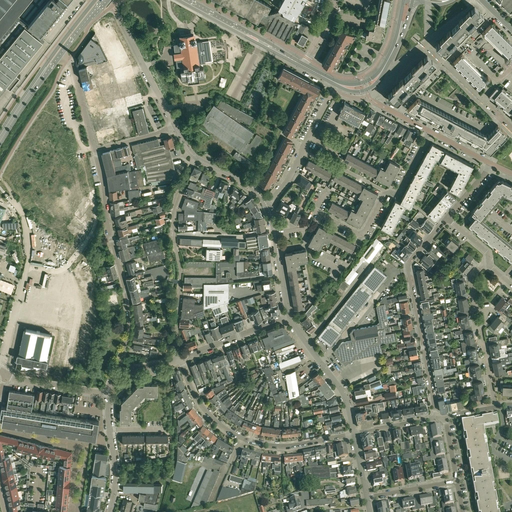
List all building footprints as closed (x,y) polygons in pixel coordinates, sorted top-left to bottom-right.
[(0,0),(0,91),(5,86),(9,89),(20,75),(16,72),(19,68),(27,59),(43,39),(25,25),(45,0),(47,0),(28,23),(41,34),(68,0),(0,0)] [(297,17),(295,16),(298,10),(300,11),(305,1),(304,1),(304,0),(281,0),(278,7),(280,9),(281,9),(280,10),(279,9),(278,10),(277,10),(277,11),(276,11),(276,10),(275,11),(274,11),(273,12),(272,11),(272,12),(271,12),(270,12),(270,13),(269,13),(268,12),(271,6),(260,0),(216,0),(258,22),(259,21),(267,25),(265,28),(287,40),(293,29),(294,30),(295,30),(296,30),(296,29),(297,29),(297,28),(297,27),(296,27),(296,26),(298,22),(297,17)] [(361,31),(361,36),(380,40),(383,23),(385,24),(389,0),(380,0),(376,21),(375,21),(373,34),(371,33),(372,29),(369,28),(368,33),(361,31)] [(511,0),(499,0),(511,12),(511,0)] [(440,42),(436,47),(445,56),(484,16),(475,7),(470,12),(469,11),(459,22),(460,22),(450,32),(450,31),(440,41),(440,42)] [(511,43),(491,24),(482,33),(484,36),(484,35),(506,57),(504,59),(506,61),(511,54),(511,43)] [(333,70),(349,40),(352,42),(354,38),(355,36),(341,28),(339,31),(336,36),(338,37),(323,64),(333,70)] [(308,37),(302,34),(297,42),(303,45),(306,40),(308,37)] [(175,45),(174,45),(175,53),(175,58),(176,58),(177,67),(178,67),(184,66),(184,67),(184,70),(180,71),(181,77),(183,77),(183,80),(182,80),(188,79),(188,82),(188,79),(190,79),(191,82),(191,81),(193,81),(194,81),(196,80),(196,81),(197,81),(196,78),(198,78),(199,80),(199,78),(205,77),(205,76),(203,77),(203,74),(204,74),(203,67),(200,68),(200,67),(199,68),(199,66),(199,64),(205,63),(205,62),(205,61),(212,60),(209,42),(202,43),(202,41),(196,42),(195,39),(195,38),(192,39),(191,35),(183,36),(183,37),(184,40),(183,40),(181,40),(180,40),(180,41),(181,44),(179,44),(175,45)] [(76,58),(78,63),(78,64),(96,59),(97,62),(107,59),(100,45),(91,38),(77,57),(76,58)] [(462,54),(452,63),(478,89),(484,84),(490,78),(488,75),(486,77),(464,56),(462,54)] [(393,90),(385,98),(397,104),(436,64),(427,55),(422,60),(412,70),(412,71),(403,80),(402,79),(392,90),(393,90)] [(293,137),(304,116),(320,87),(283,67),(277,77),(304,92),(283,132),(293,137)] [(511,101),(510,100),(511,97),(509,95),(511,92),(509,91),(507,89),(505,92),(501,89),(500,90),(496,88),(489,97),(494,101),(495,99),(502,106),(501,107),(511,116),(511,114),(511,101)] [(249,144),(249,143),(251,139),(249,137),(253,131),(239,121),(241,118),(250,123),(254,117),(254,116),(239,108),(220,98),(217,104),(218,105),(217,106),(213,103),(201,122),(243,151),(245,153),(246,151),(251,155),(263,138),(256,134),(249,144)] [(418,99),(407,109),(490,153),(508,135),(498,125),(496,127),(487,136),(420,100),(418,99)] [(358,125),(363,116),(365,113),(344,102),(342,106),(338,115),(358,125)] [(149,132),(145,116),(142,108),(132,110),(139,135),(149,132)] [(372,116),(375,112),(370,109),(368,113),(367,116),(371,119),(372,116)] [(380,125),(385,117),(380,114),(379,117),(376,122),(375,126),(377,127),(379,124),(380,125)] [(388,129),(392,121),(385,117),(380,125),(388,129)] [(393,131),(395,127),(397,123),(392,121),(388,129),(389,129),(386,134),(389,135),(392,131),(393,131)] [(372,127),(373,128),(374,125),(368,122),(365,130),(370,132),(372,127)] [(403,134),(405,131),(406,128),(399,124),(398,127),(394,134),(397,136),(399,132),(403,134)] [(413,140),(410,138),(413,132),(407,129),(406,131),(403,136),(406,137),(403,142),(406,144),(406,145),(409,147),(413,140)] [(390,133),(385,142),(388,144),(393,135),(390,133)] [(166,148),(169,147),(174,146),(172,137),(169,138),(169,136),(164,137),(166,144),(166,148)] [(261,178),(258,184),(268,189),(269,186),(272,188),(294,144),(292,143),(292,142),(285,138),(263,180),(261,178)] [(166,148),(166,144),(159,146),(157,139),(138,143),(144,164),(147,175),(148,182),(172,178),(175,172),(175,171),(169,147),(166,148)] [(140,165),(144,164),(138,143),(132,145),(134,153),(137,152),(137,155),(134,155),(137,168),(141,168),(140,165)] [(439,160),(445,150),(432,143),(428,152),(427,151),(424,157),(434,162),(436,158),(439,160)] [(117,159),(120,158),(120,156),(125,155),(123,147),(111,150),(113,160),(117,159)] [(392,158),(399,148),(397,147),(390,157),(392,158)] [(453,168),(459,158),(445,150),(439,160),(453,168)] [(114,167),(111,155),(110,151),(102,152),(101,154),(107,175),(116,173),(114,167)] [(237,151),(234,155),(244,163),(248,158),(237,151)] [(348,163),(352,155),(347,153),(343,160),(348,163)] [(352,165),(356,158),(352,155),(348,163),(352,165)] [(427,175),(434,162),(424,157),(417,170),(427,175)] [(357,167),(361,160),(356,158),(352,165),(357,167)] [(456,174),(466,179),(469,174),(469,173),(473,165),(459,158),(453,168),(458,170),(456,174)] [(309,160),(305,167),(309,170),(313,162),(309,160)] [(361,170),(365,162),(361,160),(357,167),(361,170)] [(387,166),(397,171),(400,166),(390,160),(387,166)] [(313,162),(309,170),(314,172),(318,165),(313,162)] [(366,172),(370,165),(365,162),(361,170),(366,172)] [(116,173),(128,170),(126,164),(114,167),(116,173)] [(318,165),(314,172),(318,175),(322,167),(318,165)] [(370,175),(374,167),(370,165),(366,172),(370,175)] [(394,177),(397,171),(387,166),(385,169),(380,167),(379,170),(375,177),(389,184),(393,176),(394,177)] [(322,167),(318,175),(323,177),(327,170),(322,167)] [(375,177),(379,170),(374,167),(370,175),(375,177)] [(194,168),(190,177),(196,180),(201,170),(194,168)] [(114,189),(120,189),(144,186),(141,169),(137,170),(136,171),(129,171),(129,170),(128,170),(116,173),(107,175),(109,190),(114,189)] [(327,170),(323,177),(328,179),(331,172),(327,170)] [(424,180),(427,175),(417,170),(410,183),(420,189),(423,182),(432,187),(433,184),(424,180)] [(337,181),(341,174),(336,171),(332,179),(337,181)] [(208,179),(209,178),(208,178),(209,176),(203,173),(199,181),(206,183),(208,179)] [(342,183),(345,176),(341,174),(337,181),(342,183)] [(459,193),(466,179),(456,174),(449,188),(459,193)] [(299,179),(307,185),(309,181),(301,176),(299,179)] [(346,186),(350,178),(345,176),(342,183),(346,186)] [(351,188),(355,181),(350,178),(346,186),(351,188)] [(306,185),(307,185),(299,179),(296,183),(303,187),(305,184),(306,185)] [(511,184),(501,180),(501,181),(498,182),(497,181),(471,212),(473,214),(470,218),(473,220),(468,226),(511,261),(511,259),(511,247),(479,220),(502,193),(511,197),(511,184)] [(217,198),(220,190),(224,192),(227,184),(221,181),(218,188),(217,188),(215,192),(214,194),(214,195),(213,197),(217,198)] [(355,191),(359,183),(355,181),(351,188),(355,191)] [(190,182),(188,187),(194,189),(194,190),(196,191),(196,190),(197,190),(199,187),(196,186),(196,184),(190,182)] [(360,193),(364,186),(359,183),(355,191),(360,193)] [(409,208),(420,189),(410,183),(400,202),(405,205),(405,206),(409,208)] [(358,196),(363,198),(373,204),(374,202),(373,201),(377,193),(364,186),(360,193),(358,196)] [(232,202),(240,192),(235,187),(233,187),(232,188),(232,189),(232,190),(233,191),(230,194),(233,196),(232,198),(233,198),(231,201),(232,202)] [(185,192),(185,193),(192,196),(195,197),(196,195),(200,196),(201,198),(206,200),(203,206),(209,208),(213,198),(204,194),(187,188),(186,190),(185,189),(184,192),(185,192)] [(139,189),(128,190),(129,200),(140,198),(139,189)] [(206,189),(204,194),(213,198),(213,197),(214,195),(214,194),(215,192),(206,189)] [(110,199),(115,198),(121,198),(121,195),(117,195),(117,190),(109,191),(110,199)] [(437,201),(446,209),(456,197),(447,190),(441,196),(434,190),(432,192),(440,198),(437,201)] [(240,192),(232,202),(234,204),(238,200),(240,201),(246,195),(241,191),(240,192)] [(185,197),(181,209),(200,211),(201,209),(197,208),(199,202),(185,197)] [(248,208),(255,203),(251,198),(245,203),(244,202),(239,206),(241,210),(247,206),(248,208)] [(366,217),(373,204),(363,198),(356,211),(366,217)] [(281,212),(286,204),(284,203),(284,201),(282,200),(277,209),(278,210),(281,212)] [(405,205),(400,202),(395,200),(388,214),(398,219),(400,216),(408,220),(410,218),(401,213),(405,206),(405,205)] [(436,221),(446,209),(437,201),(427,213),(436,221)] [(332,212),(336,204),(332,202),(328,209),(332,212)] [(247,217),(259,209),(255,203),(248,208),(250,212),(245,215),(247,217)] [(286,204),(281,212),(284,214),(284,213),(286,214),(289,209),(292,210),(295,205),(292,203),(288,205),(286,204)] [(159,204),(158,204),(152,206),(154,212),(161,210),(160,204),(159,204)] [(337,214),(341,207),(336,204),(332,212),(337,214)] [(128,206),(124,207),(124,208),(120,208),(111,209),(111,215),(120,214),(119,210),(124,210),(129,209),(128,206)] [(294,212),(290,220),(295,224),(300,215),(298,214),(300,209),(297,207),(295,212),(294,212)] [(341,217),(345,209),(341,207),(337,214),(341,217)] [(200,220),(200,211),(184,209),(185,213),(179,213),(178,219),(198,220),(200,220)] [(259,209),(247,217),(248,219),(253,216),(255,217),(263,215),(259,209)] [(346,219),(350,212),(345,209),(341,217),(346,219)] [(366,217),(356,211),(351,209),(350,212),(346,219),(360,226),(364,218),(365,219),(366,217)] [(200,220),(198,220),(198,230),(203,230),(203,222),(215,223),(215,212),(200,211),(200,220)] [(126,217),(129,216),(128,213),(125,214),(125,215),(115,218),(116,224),(120,223),(125,221),(127,221),(126,217)] [(391,233),(398,219),(388,214),(381,227),(391,233)] [(253,225),(263,223),(265,223),(264,217),(254,219),(255,224),(253,224),(253,225)] [(427,218),(421,225),(420,224),(413,218),(410,222),(416,227),(421,231),(422,229),(427,233),(435,224),(427,218)] [(131,222),(130,220),(127,221),(125,221),(120,223),(116,224),(118,229),(129,226),(128,223),(131,222)] [(249,227),(253,226),(254,232),(265,230),(263,223),(253,225),(253,224),(252,225),(246,226),(246,227),(249,227)] [(137,230),(137,227),(136,224),(129,226),(118,229),(119,235),(137,230)] [(328,243),(329,240),(333,233),(319,225),(315,233),(314,233),(313,235),(323,240),(328,243)] [(416,234),(417,232),(415,230),(413,230),(410,234),(409,234),(407,236),(417,244),(422,239),(416,234)] [(333,242),(337,235),(333,233),(329,240),(333,242)] [(116,240),(117,244),(130,241),(132,240),(133,240),(139,238),(138,235),(128,238),(127,234),(120,236),(121,239),(116,240)] [(268,247),(266,234),(258,235),(246,237),(247,248),(256,248),(268,247)] [(320,246),(323,240),(313,235),(308,244),(320,250),(321,247),(320,246)] [(338,245),(342,237),(337,235),(333,242),(338,245)] [(342,247),(346,240),(342,237),(338,245),(342,247)] [(407,243),(405,245),(412,251),(416,246),(406,237),(404,240),(407,243)] [(361,256),(364,258),(369,262),(383,244),(376,238),(361,256)] [(447,238),(443,243),(454,252),(458,248),(456,246),(459,243),(451,238),(449,240),(447,238)] [(161,251),(158,239),(154,240),(141,244),(144,255),(147,255),(161,251)] [(134,243),(133,242),(133,240),(132,240),(130,241),(117,244),(118,249),(127,247),(126,245),(134,243)] [(347,250),(351,242),(346,240),(342,247),(347,250)] [(405,246),(403,247),(397,242),(397,243),(393,240),(392,242),(399,248),(401,250),(402,249),(408,255),(411,251),(405,246)] [(351,252),(352,250),(355,245),(351,242),(347,250),(351,252)] [(121,260),(126,259),(135,256),(134,250),(135,249),(134,245),(119,250),(121,260)] [(437,246),(435,248),(432,245),(431,246),(430,246),(429,247),(429,248),(427,250),(436,258),(438,256),(435,253),(437,250),(446,257),(448,255),(437,246)] [(220,249),(220,247),(207,246),(206,258),(222,259),(222,249),(220,249)] [(402,249),(401,250),(399,248),(397,251),(395,249),(391,254),(397,260),(400,257),(404,260),(408,255),(402,249)] [(288,269),(296,268),(299,267),(298,262),(305,261),(305,263),(308,262),(306,249),(294,251),(294,252),(285,254),(288,269)] [(163,250),(161,251),(147,255),(149,262),(165,257),(163,250)] [(470,262),(472,260),(474,257),(469,253),(465,258),(464,257),(460,261),(462,263),(469,269),(473,264),(470,262)] [(421,259),(423,261),(420,264),(425,268),(426,268),(428,265),(430,263),(433,265),(436,261),(432,257),(430,259),(425,255),(421,259)] [(129,273),(134,272),(133,269),(137,268),(135,261),(126,263),(129,273)] [(229,272),(226,272),(226,277),(222,277),(221,272),(221,267),(237,266),(237,261),(233,261),(216,262),(216,277),(216,283),(229,283),(233,282),(233,280),(232,279),(229,279),(228,279),(228,278),(230,278),(230,273),(229,272)] [(259,269),(272,267),(271,261),(263,262),(263,266),(258,266),(259,269)] [(466,273),(469,269),(462,263),(459,267),(458,266),(456,269),(461,273),(463,270),(466,273)] [(103,274),(116,271),(114,264),(106,267),(107,271),(103,272),(103,274)] [(331,346),(334,342),(387,276),(374,266),(318,336),(331,346)] [(337,290),(341,293),(358,273),(353,268),(338,286),(339,287),(337,290)] [(114,279),(114,278),(118,277),(116,271),(103,274),(99,276),(99,278),(105,277),(106,280),(107,281),(114,279)] [(126,275),(130,289),(137,287),(154,284),(153,280),(148,281),(147,276),(144,277),(142,271),(126,275)] [(424,276),(418,277),(419,284),(426,283),(425,279),(428,279),(428,278),(432,277),(431,274),(427,275),(424,276)] [(459,278),(456,279),(456,278),(451,279),(452,283),(455,282),(456,288),(464,286),(463,281),(460,281),(459,278)] [(254,284),(255,290),(271,288),(271,283),(271,282),(271,281),(270,280),(263,280),(263,279),(253,280),(253,284),(254,284)] [(225,302),(228,302),(229,283),(216,283),(213,283),(210,283),(207,283),(205,283),(204,283),(203,283),(203,302),(203,308),(211,306),(211,308),(212,308),(226,304),(225,302)] [(456,296),(462,295),(462,292),(465,292),(464,286),(456,288),(457,293),(455,293),(456,296)] [(144,290),(139,292),(138,288),(130,290),(131,296),(145,293),(144,290)] [(427,292),(427,289),(420,291),(422,297),(429,296),(430,295),(429,292),(428,292),(427,292)] [(148,295),(148,292),(145,293),(131,296),(133,303),(141,300),(140,297),(148,295)] [(391,303),(394,302),(394,301),(399,300),(407,299),(407,297),(407,296),(407,294),(406,294),(406,293),(398,295),(398,297),(390,299),(391,303)] [(459,304),(467,303),(466,297),(463,298),(462,295),(456,296),(456,297),(454,298),(455,302),(457,303),(458,303),(459,304)] [(193,313),(194,304),(195,298),(183,297),(181,317),(193,318),(193,313)] [(501,297),(498,301),(505,307),(509,302),(511,304),(511,300),(509,298),(507,300),(506,301),(501,297)] [(420,307),(430,305),(429,302),(434,301),(434,298),(430,299),(429,299),(419,301),(420,307)] [(245,313),(240,300),(236,301),(241,315),(242,314),(244,319),(247,318),(245,313)] [(502,312),(505,307),(498,301),(494,306),(502,312)] [(203,309),(203,308),(203,302),(199,304),(194,304),(193,313),(196,312),(203,309)] [(312,313),(311,312),(317,307),(314,303),(305,313),(305,314),(304,315),(305,316),(300,320),(306,329),(309,333),(316,327),(313,323),(308,316),(312,313)] [(457,313),(463,312),(463,309),(468,308),(467,303),(459,304),(460,310),(457,310),(457,313)] [(226,304),(212,308),(215,315),(228,310),(226,304)] [(262,315),(264,320),(272,317),(279,314),(279,313),(278,304),(273,305),(268,306),(269,310),(266,310),(265,307),(260,309),(262,315)] [(386,314),(385,309),(384,304),(379,304),(377,305),(376,306),(379,322),(384,321),(387,320),(387,316),(393,315),(392,313),(386,314)] [(196,312),(197,317),(205,315),(203,309),(196,312)] [(253,319),(255,323),(262,320),(258,310),(251,313),(248,314),(250,320),(253,319)] [(436,310),(422,313),(423,319),(432,317),(432,313),(439,312),(438,310),(436,310)] [(460,321),(468,320),(467,314),(464,315),(463,312),(457,313),(458,316),(459,316),(460,321)] [(244,323),(243,318),(242,316),(240,317),(240,316),(235,318),(235,319),(232,320),(235,326),(236,330),(243,328),(242,324),(244,323)] [(497,316),(494,320),(501,326),(503,324),(504,325),(507,325),(510,322),(509,322),(505,318),(505,319),(505,318),(502,321),(498,317),(497,316)] [(232,322),(229,323),(227,317),(224,318),(224,320),(229,333),(236,331),(234,326),(232,322)] [(229,333),(224,320),(224,318),(221,319),(223,326),(220,327),(221,331),(223,335),(229,333)] [(192,320),(189,320),(180,319),(180,326),(195,327),(195,326),(194,326),(194,325),(195,325),(196,324),(192,324),(192,320)] [(222,336),(221,331),(218,325),(216,325),(214,320),(212,321),(218,337),(222,336)] [(460,330),(466,329),(466,326),(469,325),(468,320),(460,321),(461,327),(460,327),(460,330)] [(497,330),(501,326),(494,320),(490,325),(495,329),(493,331),(498,335),(500,333),(497,330)] [(214,339),(218,337),(212,321),(210,322),(212,327),(210,328),(212,334),(214,339)] [(384,328),(385,327),(384,321),(379,322),(379,324),(352,329),(349,333),(351,340),(385,334),(384,328)] [(435,329),(434,327),(442,325),(441,322),(438,323),(424,325),(425,331),(435,329)] [(213,339),(208,327),(209,327),(207,323),(203,324),(205,328),(202,329),(204,333),(205,337),(207,341),(213,339)] [(295,342),(296,341),(292,337),(293,337),(284,326),(282,325),(258,334),(264,348),(273,345),(274,349),(295,341),(295,342)] [(143,327),(140,327),(135,326),(134,335),(151,338),(151,335),(142,333),(143,327)] [(184,340),(188,338),(194,336),(192,329),(184,328),(180,330),(183,336),(182,337),(183,340),(184,339),(184,340)] [(24,329),(16,367),(43,373),(52,335),(24,329)] [(465,338),(474,336),(473,331),(467,332),(466,329),(460,330),(455,331),(456,334),(464,333),(465,338)] [(345,365),(353,359),(382,353),(380,343),(395,340),(394,332),(391,333),(385,334),(351,340),(342,342),(334,351),(345,365)] [(437,341),(436,338),(442,337),(442,334),(426,337),(427,343),(437,341)] [(150,338),(139,336),(134,335),(133,341),(138,342),(144,343),(145,341),(158,343),(159,339),(150,338)] [(462,347),(472,345),(471,342),(475,342),(474,336),(465,338),(466,341),(461,342),(462,347)] [(399,348),(415,345),(414,339),(410,340),(410,337),(403,339),(404,344),(398,345),(399,348)] [(498,346),(505,345),(504,342),(508,341),(507,338),(496,340),(495,340),(496,343),(489,344),(490,350),(498,349),(498,346)] [(197,345),(195,341),(195,339),(187,342),(189,348),(197,345)] [(261,341),(258,341),(258,339),(257,340),(256,340),(255,340),(255,341),(252,342),(248,343),(251,351),(261,347),(261,349),(263,348),(261,341)] [(247,356),(246,352),(248,351),(246,344),(240,346),(243,353),(242,353),(243,357),(244,357),(245,359),(248,358),(247,356)] [(468,355),(477,353),(476,347),(472,348),(472,345),(462,347),(463,352),(468,351),(468,355)] [(244,362),(243,359),(238,347),(236,348),(235,348),(234,348),(234,349),(233,349),(236,357),(240,355),(240,356),(240,358),(241,363),(244,362)] [(430,356),(439,354),(439,350),(443,349),(443,347),(429,350),(430,356)] [(498,358),(505,357),(509,356),(508,353),(505,353),(505,351),(504,348),(501,348),(498,349),(490,350),(491,356),(498,355),(498,358)] [(231,349),(226,351),(231,364),(234,363),(231,357),(234,356),(231,349)] [(226,367),(225,364),(223,360),(226,359),(223,353),(222,353),(220,353),(220,354),(218,355),(222,365),(223,368),(226,367)] [(439,354),(430,356),(431,361),(443,359),(444,359),(443,353),(439,354)] [(465,364),(468,363),(475,362),(474,359),(478,358),(477,356),(478,355),(478,353),(477,353),(468,355),(469,359),(465,360),(465,364)] [(223,368),(222,365),(218,355),(216,356),(215,355),(214,356),(213,357),(212,357),(215,364),(217,363),(220,369),(223,368)] [(494,368),(502,366),(501,364),(506,363),(505,357),(498,358),(499,361),(492,362),(494,368)] [(218,378),(214,370),(210,358),(207,359),(206,358),(205,359),(205,360),(204,360),(207,368),(212,366),(211,369),(212,371),(211,371),(214,380),(218,378)] [(431,361),(432,367),(444,365),(443,359),(431,361)] [(206,378),(204,374),(203,372),(201,371),(201,370),(206,368),(203,361),(202,361),(201,360),(200,361),(200,362),(197,363),(200,370),(203,379),(206,378)] [(405,370),(422,367),(421,362),(413,363),(414,366),(405,368),(405,370)] [(468,372),(480,370),(479,364),(475,365),(475,362),(468,363),(469,366),(468,368),(468,372)] [(195,373),(198,371),(195,363),(194,364),(193,363),(192,364),(192,365),(190,365),(194,378),(197,377),(195,373)] [(273,372),(270,366),(263,369),(265,375),(273,372)] [(502,366),(494,368),(495,374),(501,373),(502,376),(508,374),(507,371),(505,372),(504,369),(502,369),(502,366)] [(176,380),(182,378),(179,370),(178,369),(171,372),(171,375),(173,374),(173,377),(174,378),(175,377),(176,380)] [(242,376),(239,369),(233,372),(235,378),(242,376)] [(472,380),(478,379),(477,376),(481,375),(480,370),(468,372),(469,376),(471,377),(472,380)] [(286,374),(290,398),(299,394),(295,371),(286,374)] [(434,380),(444,378),(443,375),(448,374),(447,371),(433,374),(434,380)] [(310,385),(322,376),(319,372),(312,377),(313,379),(308,383),(310,385)] [(270,373),(265,375),(269,385),(274,383),(270,373)] [(318,385),(325,380),(322,376),(310,385),(312,387),(317,383),(318,385)] [(380,379),(369,383),(371,388),(382,384),(380,379)] [(474,388),(483,386),(482,381),(478,382),(478,379),(472,380),(469,380),(470,385),(472,386),(474,385),(474,388)] [(319,391),(328,384),(325,380),(318,385),(319,387),(316,389),(313,390),(314,392),(315,392),(319,391)] [(509,394),(509,385),(503,384),(503,380),(500,380),(499,390),(502,391),(502,394),(509,394)] [(154,397),(154,395),(158,395),(157,384),(152,384),(152,382),(149,382),(149,384),(144,384),(144,385),(138,385),(144,395),(147,395),(147,397),(150,398),(154,397)] [(354,388),(355,393),(365,391),(365,390),(369,389),(368,383),(364,384),(364,386),(354,388)] [(436,386),(437,392),(446,390),(445,386),(450,385),(450,383),(436,386)] [(213,390),(215,389),(216,391),(225,386),(224,384),(220,385),(211,388),(205,392),(206,394),(207,397),(214,392),(213,390)] [(321,395),(324,393),(331,388),(328,384),(319,391),(315,392),(316,394),(319,393),(321,395)] [(145,397),(144,395),(138,385),(135,388),(134,387),(132,389),(133,390),(130,394),(138,402),(140,400),(141,401),(144,399),(145,397)] [(483,386),(474,388),(475,393),(474,393),(475,399),(481,398),(480,392),(484,392),(483,386)] [(175,398),(186,392),(186,391),(186,390),(185,388),(178,392),(179,394),(174,396),(175,398)] [(325,399),(330,395),(334,392),(331,388),(324,393),(325,395),(320,399),(322,400),(325,399)] [(222,393),(227,390),(225,389),(220,392),(216,395),(215,393),(209,399),(211,401),(211,400),(212,402),(222,393)] [(361,398),(367,396),(371,396),(369,389),(365,390),(365,391),(355,393),(356,398),(361,397),(361,398)] [(9,390),(7,407),(2,406),(0,416),(0,424),(96,439),(99,421),(64,416),(62,416),(43,413),(40,412),(31,411),(32,406),(33,402),(34,394),(9,390)] [(41,399),(42,396),(43,391),(38,390),(34,409),(37,410),(38,407),(38,405),(39,399),(41,399)] [(220,398),(223,395),(228,392),(227,390),(222,393),(212,402),(214,403),(213,403),(215,405),(221,400),(220,398)] [(47,400),(48,392),(43,391),(41,406),(40,411),(44,411),(44,406),(43,406),(44,400),(47,400)] [(278,393),(273,395),(276,404),(287,399),(284,391),(278,393)] [(447,402),(445,396),(445,391),(442,392),(444,399),(446,411),(452,410),(450,402),(447,402)] [(53,401),(54,393),(49,392),(46,412),(49,412),(50,407),(49,407),(50,401),(53,401)] [(59,402),(60,394),(55,393),(52,413),(55,413),(56,402),(59,402)] [(136,404),(138,402),(130,394),(126,398),(125,397),(123,399),(124,400),(121,402),(132,408),(133,410),(135,408),(137,405),(136,404)] [(424,398),(422,399),(421,394),(419,394),(419,399),(422,413),(423,412),(423,413),(426,413),(426,412),(427,412),(427,410),(428,410),(427,407),(426,408),(426,404),(427,404),(426,401),(425,401),(424,398)] [(458,409),(464,408),(462,400),(458,400),(457,395),(455,395),(458,409)] [(73,400),(73,396),(70,396),(70,397),(67,396),(65,409),(64,415),(67,416),(68,412),(68,410),(69,404),(72,404),(73,400)] [(180,406),(191,400),(190,399),(191,398),(189,396),(182,400),(183,402),(179,404),(180,406)] [(325,406),(332,404),(337,403),(336,402),(337,401),(337,400),(336,399),(335,397),(327,399),(325,400),(315,402),(316,405),(325,403),(325,406)] [(441,399),(441,398),(441,397),(438,398),(440,411),(441,412),(446,411),(444,399),(441,399)] [(221,400),(215,405),(217,408),(217,407),(218,408),(228,400),(226,398),(222,402),(221,400)] [(229,399),(228,400),(218,408),(220,410),(219,410),(221,412),(227,407),(232,401),(229,399)] [(174,412),(181,408),(185,406),(187,408),(194,404),(192,401),(192,402),(191,400),(180,406),(174,410),(174,412)] [(394,401),(397,417),(399,417),(399,418),(402,417),(401,416),(402,416),(400,409),(398,409),(396,400),(394,401)] [(235,409),(237,408),(240,403),(238,401),(235,406),(227,416),(229,417),(228,418),(231,420),(237,410),(235,409)] [(132,411),(132,408),(121,402),(122,408),(120,408),(120,414),(119,414),(119,416),(120,416),(120,422),(132,422),(132,418),(133,418),(134,415),(133,411),(132,411)] [(369,412),(370,414),(371,414),(378,411),(377,403),(364,405),(365,410),(371,408),(372,411),(369,412)] [(327,412),(334,411),(339,409),(337,404),(329,406),(322,408),(322,407),(313,408),(314,414),(323,412),(323,410),(326,409),(327,412)] [(384,412),(383,407),(383,405),(380,406),(380,404),(377,404),(379,413),(381,413),(383,420),(389,419),(388,411),(384,412)] [(227,416),(235,406),(233,405),(230,409),(228,408),(223,414),(226,416),(226,415),(227,416)] [(181,422),(195,411),(194,409),(193,406),(186,411),(188,413),(184,416),(179,420),(181,422)] [(235,422),(243,409),(241,408),(239,411),(238,410),(238,411),(237,410),(231,420),(233,421),(235,422)] [(244,416),(243,415),(245,412),(244,412),(245,411),(243,409),(235,422),(236,423),(238,425),(243,418),(244,416)] [(371,414),(370,414),(367,415),(366,410),(360,411),(361,412),(356,413),(357,419),(366,417),(371,416),(371,414)] [(189,421),(198,414),(197,411),(196,412),(195,411),(181,422),(182,424),(188,419),(189,421)] [(250,416),(251,413),(249,412),(247,417),(245,416),(244,419),(241,426),(244,427),(246,427),(250,416)] [(259,418),(261,414),(259,413),(255,423),(253,422),(250,430),(252,431),(252,430),(254,431),(259,418)] [(332,418),(333,421),(341,419),(340,413),(331,415),(331,414),(325,416),(325,415),(317,417),(318,421),(332,418)] [(191,425),(201,418),(199,416),(200,416),(198,414),(189,421),(190,423),(190,424),(191,425)] [(499,511),(491,469),(483,427),(498,425),(497,415),(466,421),(462,427),(478,511),(499,511)] [(368,426),(373,425),(372,417),(367,418),(366,417),(357,419),(358,426),(361,427),(368,426)] [(189,430),(192,427),(196,424),(198,426),(204,421),(202,419),(201,418),(191,425),(188,428),(189,430)] [(198,437),(207,427),(205,426),(206,425),(203,423),(198,430),(200,431),(193,439),(195,440),(198,437)] [(342,426),(342,424),(332,426),(332,423),(326,424),(327,430),(329,430),(330,434),(335,432),(343,430),(343,429),(343,427),(342,426)] [(203,438),(210,429),(208,428),(207,427),(198,437),(195,440),(197,442),(202,436),(203,438)] [(201,444),(203,446),(203,445),(213,433),(212,432),(213,431),(210,429),(203,438),(205,439),(201,444)] [(415,429),(413,430),(412,429),(411,429),(411,430),(410,430),(408,431),(409,438),(414,437),(416,446),(418,445),(415,429)] [(400,432),(392,434),(393,442),(398,441),(398,444),(402,444),(400,432)] [(436,442),(435,438),(442,437),(441,432),(432,433),(433,439),(430,439),(430,443),(436,442)] [(203,449),(210,441),(211,443),(218,436),(215,434),(213,433),(203,445),(203,446),(201,448),(203,449)] [(390,434),(389,434),(389,433),(386,434),(386,435),(383,435),(384,439),(382,439),(384,447),(384,451),(388,451),(387,443),(391,442),(390,434)] [(17,448),(19,439),(8,436),(7,442),(16,444),(15,447),(17,448)] [(212,457),(214,453),(222,439),(220,438),(221,438),(218,436),(211,448),(213,449),(212,452),(209,456),(212,457)] [(373,440),(370,441),(369,436),(367,437),(366,436),(363,437),(361,440),(362,445),(373,443),(373,440)] [(22,451),(25,441),(19,439),(17,448),(15,447),(14,451),(16,451),(16,450),(22,451)] [(222,448),(226,441),(224,439),(223,440),(222,439),(214,453),(216,454),(220,447),(222,448)] [(221,458),(223,456),(230,444),(228,443),(229,442),(226,441),(222,448),(224,449),(219,457),(221,458)] [(444,449),(443,444),(436,445),(436,442),(430,443),(431,448),(431,449),(431,452),(444,449)] [(372,450),(371,446),(374,446),(373,443),(362,445),(364,451),(372,450)] [(408,443),(400,444),(401,450),(405,450),(405,453),(410,452),(408,443)] [(229,455),(230,453),(234,446),(232,444),(231,445),(230,444),(223,456),(225,457),(226,454),(229,455)] [(338,452),(347,451),(345,445),(342,446),(341,444),(336,445),(338,452)] [(186,457),(178,447),(177,459),(186,461),(187,457),(186,457)] [(327,447),(325,448),(324,447),(322,448),(321,449),(319,449),(322,462),(324,461),(324,460),(323,459),(322,457),(327,456),(327,455),(327,447)] [(65,459),(65,451),(56,449),(54,456),(64,459),(65,459)] [(322,462),(319,449),(318,449),(317,449),(314,449),(316,458),(320,457),(320,460),(319,461),(320,462),(322,462)] [(439,459),(439,456),(445,455),(444,449),(431,452),(430,454),(431,461),(434,460),(439,459)] [(242,470),(244,465),(248,452),(246,451),(246,450),(243,450),(240,460),(242,461),(241,465),(240,465),(239,469),(242,470)] [(250,460),(252,452),(249,451),(249,452),(248,452),(244,465),(246,466),(248,459),(250,460)] [(311,468),(308,452),(306,452),(305,451),(302,452),(304,460),(308,460),(309,462),(308,463),(309,468),(311,468)] [(344,457),(348,456),(347,451),(338,452),(335,453),(336,459),(341,458),(341,459),(344,459),(344,457)] [(107,462),(108,454),(95,452),(94,460),(107,462)] [(372,453),(364,454),(365,461),(373,459),(378,458),(378,454),(375,455),(375,452),(372,453)] [(0,462),(0,464),(11,462),(10,456),(11,456),(11,454),(7,455),(8,457),(0,458),(0,462)] [(256,454),(253,466),(255,467),(257,462),(259,462),(261,455),(258,454),(258,455),(256,454)] [(186,461),(177,459),(172,479),(181,481),(186,461)] [(447,467),(446,461),(440,462),(439,459),(434,460),(435,466),(438,466),(438,469),(447,467)] [(104,475),(107,462),(94,460),(92,474),(105,476),(105,475),(104,475)] [(366,464),(367,471),(376,470),(375,468),(382,466),(380,460),(374,461),(374,463),(366,464)] [(420,465),(406,467),(408,480),(414,479),(414,478),(422,477),(420,465)] [(351,467),(344,468),(329,470),(329,467),(314,468),(311,468),(309,468),(304,469),(305,475),(330,474),(338,474),(352,472),(352,468),(351,468),(351,467)] [(432,475),(433,479),(442,477),(442,474),(448,473),(447,467),(438,469),(439,473),(432,475)] [(3,476),(14,474),(12,468),(2,470),(3,476)] [(399,482),(401,482),(401,480),(404,480),(403,474),(402,468),(396,469),(396,473),(393,474),(394,478),(393,478),(394,483),(395,484),(399,483),(399,482)] [(384,472),(379,473),(373,474),(374,478),(373,478),(373,480),(372,480),(373,487),(380,485),(379,484),(383,484),(382,479),(384,478),(385,478),(384,473),(384,472)] [(16,473),(14,474),(3,476),(4,482),(15,480),(18,479),(16,473)] [(105,480),(105,479),(105,478),(104,477),(105,476),(92,474),(91,482),(105,484),(105,483),(105,480)] [(254,492),(256,484),(244,480),(231,476),(229,482),(242,486),(241,492),(229,488),(228,489),(222,488),(216,502),(254,492)] [(105,484),(91,482),(89,493),(101,495),(103,495),(105,484)] [(154,492),(159,492),(162,492),(162,484),(124,484),(124,491),(140,492),(154,492)] [(340,496),(337,496),(337,499),(340,498),(340,499),(344,498),(352,497),(352,496),(356,495),(355,489),(347,491),(343,491),(344,495),(340,496)] [(444,499),(453,498),(452,492),(445,493),(445,490),(438,491),(439,497),(443,496),(444,499)] [(155,504),(159,492),(154,492),(140,492),(138,500),(145,501),(144,507),(157,509),(158,504),(155,504)] [(99,508),(101,495),(89,493),(87,507),(88,507),(99,508)] [(432,502),(432,500),(431,496),(425,497),(427,505),(430,505),(430,508),(436,507),(435,501),(432,502)] [(424,506),(427,505),(425,497),(419,498),(420,504),(417,505),(418,510),(424,509),(424,506)] [(447,504),(449,504),(454,503),(453,498),(444,499),(444,502),(441,503),(443,509),(448,508),(447,504)] [(122,505),(134,509),(135,504),(132,504),(132,502),(124,499),(122,505)] [(351,507),(359,505),(358,499),(353,500),(353,499),(347,500),(347,503),(350,503),(351,507)] [(414,505),(414,504),(413,499),(407,500),(409,509),(412,508),(413,511),(418,510),(417,505),(414,505)] [(378,511),(387,510),(386,507),(389,506),(388,500),(383,501),(383,504),(377,506),(378,511)] [(407,511),(410,511),(409,509),(407,500),(402,501),(402,502),(402,506),(403,507),(400,508),(400,510),(400,511),(407,511)] [(299,502),(291,504),(292,505),(288,505),(289,507),(286,508),(287,511),(290,511),(296,511),(299,511),(299,509),(301,508),(301,507),(300,503),(299,503),(299,502)]
